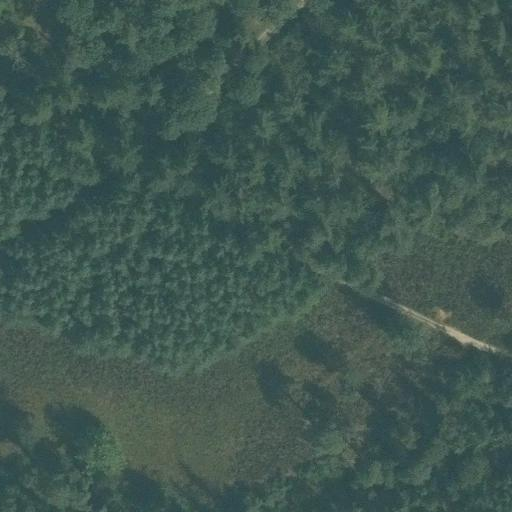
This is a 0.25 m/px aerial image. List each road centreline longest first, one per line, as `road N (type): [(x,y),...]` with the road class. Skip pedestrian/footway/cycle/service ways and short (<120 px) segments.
road 1 (track): [(0,246),(109,168),(302,0)]
road 2 (track): [(109,168),(0,98)]
road 3 (track): [(511,433),(420,511)]
